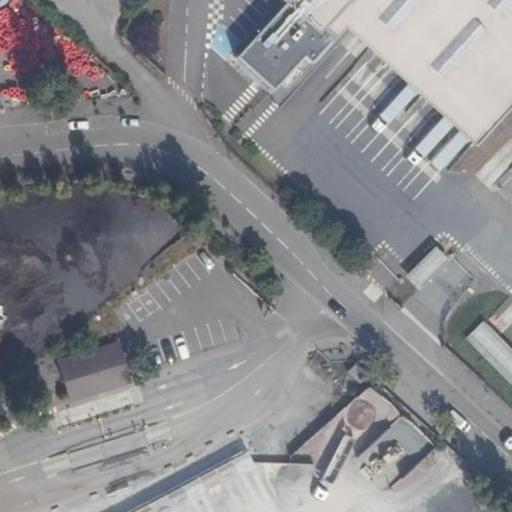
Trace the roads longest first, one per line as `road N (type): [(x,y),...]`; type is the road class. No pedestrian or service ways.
road 1 (unclassified): [(0,156),(93,145),(183,156),(511,446)]
road 2 (unknown): [(358,305),(216,402),(157,431),(0,465)]
